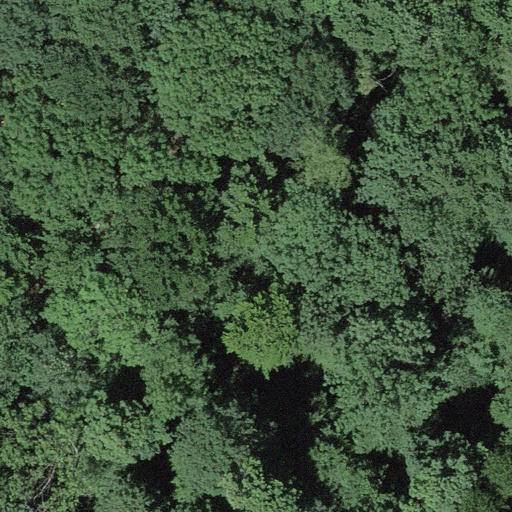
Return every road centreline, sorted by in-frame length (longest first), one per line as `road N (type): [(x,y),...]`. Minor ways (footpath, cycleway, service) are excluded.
road 1 (track): [(0,77),(62,142),(89,217)]
road 2 (track): [(0,307),(89,217)]
